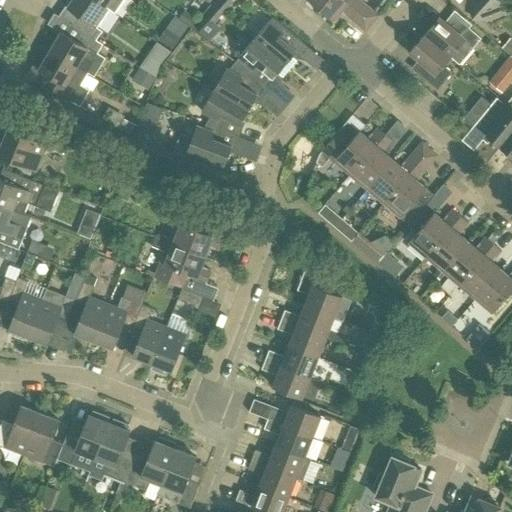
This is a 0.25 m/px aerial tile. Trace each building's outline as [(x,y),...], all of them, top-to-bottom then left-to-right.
[(97,15),(103,6),(94,0),(69,0),(65,6),(85,20),(78,29),(102,45),(96,40),(102,31),(96,28),(103,19),(97,15)] [(94,0),(103,6),(104,5),(114,13),(123,0),(94,0)] [(222,15),(233,2),(231,0),(218,0),(212,7),(222,15)] [(350,21),(357,11),(343,0),(308,0),(332,19),(339,12),(350,21)] [(343,0),(357,11),(364,3),(360,0),(343,0)] [(485,21),(511,13),(511,0),(465,0),(465,6),(485,21)] [(211,27),(222,15),(212,7),(202,19),(211,27)] [(174,17),(187,27),(188,27),(191,29),(198,20),(184,10),(179,18),(174,15),(174,17)] [(437,17),(423,35),(450,57),(459,64),(465,57),(481,38),(469,28),(454,16),(447,25),(444,23),(437,17)] [(172,50),(187,27),(174,17),(157,40),(172,50)] [(269,20),(253,40),(289,69),(296,60),(291,56),(292,55),(295,51),(289,46),(296,38),(277,22),(275,25),(269,20)] [(102,45),(78,29),(73,27),(67,37),(59,32),(48,51),(86,75),(94,62),(87,58),(91,51),(97,54),(102,45)] [(443,65),(450,57),(423,35),(409,52),(418,59),(410,68),(437,90),(452,72),(443,65)] [(511,57),(511,38),(510,37),(501,48),(511,57)] [(253,40),(236,59),(242,64),(241,67),(270,91),(279,77),(276,75),(278,73),(282,77),(289,69),(253,40)] [(80,85),(86,75),(48,51),(37,69),(52,77),(46,89),(79,107),(89,90),(80,85)] [(139,67),(155,76),(160,63),(148,54),(139,67)] [(259,105),(270,91),(241,67),(236,76),(225,69),(213,90),(248,109),(253,102),(259,105)] [(241,121),(248,109),(213,90),(200,111),(210,117),(205,124),(239,136),(244,123),(241,121)] [(482,114),(478,119),(490,130),(485,136),(498,147),(511,130),(511,96),(507,102),(504,100),(501,103),(495,98),(482,114)] [(150,142),(163,108),(148,103),(139,125),(134,136),(150,142)] [(132,135),(137,126),(123,118),(124,116),(108,106),(102,118),(132,135)] [(472,106),(463,117),(473,125),(478,119),(482,114),(472,106)] [(0,157),(34,169),(43,143),(36,140),(39,133),(12,117),(0,149),(0,157)] [(233,153),(239,136),(205,124),(205,125),(204,129),(197,126),(184,156),(202,163),(205,156),(224,164),(229,152),(233,153)] [(348,176),(385,134),(376,127),(366,139),(358,132),(347,144),(335,134),(319,153),(316,163),(322,168),(329,160),(348,176)] [(511,130),(498,147),(511,158),(508,162),(511,164),(511,130)] [(365,190),(391,160),(384,154),(394,142),(385,134),(348,176),(365,190)] [(381,205),(417,164),(408,156),(399,167),(391,160),(365,190),(381,205)] [(408,225),(425,206),(434,196),(425,188),(424,189),(416,182),(425,171),(417,164),(381,205),(398,219),(399,218),(408,225)] [(58,191),(18,175),(2,169),(0,174),(0,204),(24,214),(29,203),(50,212),(58,191)] [(135,185),(124,180),(116,196),(127,201),(135,185)] [(24,215),(24,214),(0,204),(0,242),(18,250),(31,217),(24,215)] [(424,258),(460,216),(451,209),(441,220),(432,213),(433,212),(425,206),(408,225),(416,232),(406,244),(424,258)] [(333,226),(340,218),(331,210),(324,218),(333,226)] [(440,272),(466,241),(459,235),(469,223),(460,216),(424,258),(440,272)] [(212,235),(180,223),(175,221),(167,242),(204,256),(207,247),(217,251),(222,238),(212,234),(212,235)] [(91,239),(95,228),(82,223),(77,233),(91,239)] [(204,256),(167,242),(155,237),(151,246),(163,251),(155,273),(147,270),(145,274),(181,288),(187,274),(196,277),(194,281),(204,285),(209,271),(200,267),(204,256)] [(457,285),(492,243),(484,237),(475,248),(466,241),(440,272),(457,285)] [(473,299),(499,268),(492,263),(502,251),(492,243),(457,285),(473,299)] [(45,249),(34,245),(31,253),(42,257),(45,249)] [(499,268),(473,299),(491,314),(511,289),(511,270),(508,276),(499,268)] [(16,277),(17,277),(19,273),(9,269),(1,289),(0,288),(0,301),(7,304),(8,299),(9,300),(15,282),(16,277)] [(94,286),(97,279),(86,274),(85,276),(83,282),(94,286)] [(307,295),(304,304),(333,317),(343,321),(351,300),(353,294),(345,289),(328,276),(323,290),(311,285),(300,281),(297,290),(307,295)] [(7,330),(26,337),(40,301),(45,288),(17,277),(16,277),(15,282),(9,300),(18,303),(7,330)] [(93,342),(107,305),(88,298),(94,286),(83,282),(75,300),(75,301),(74,304),(68,323),(76,326),(72,334),(77,335),(93,342)] [(131,327),(140,304),(145,292),(128,284),(123,297),(121,297),(116,309),(107,305),(93,342),(112,349),(122,323),(131,327)] [(198,308),(203,297),(181,289),(177,300),(198,308)] [(75,301),(75,300),(65,296),(61,309),(40,301),(26,337),(46,345),(57,319),(68,323),(74,304),(75,301)] [(151,364),(169,319),(151,312),(152,309),(140,304),(131,327),(142,331),(131,357),(151,364)] [(284,310),(280,320),(326,337),(333,317),(304,304),(299,316),(284,310)] [(169,319),(151,364),(152,365),(151,369),(166,375),(168,371),(171,372),(185,336),(166,328),(170,319),(169,319)] [(292,335),(288,346),(318,357),(326,337),(280,320),(277,329),(292,335)] [(369,331),(365,330),(357,350),(369,355),(377,335),(369,331)] [(268,350),(265,360),(310,377),(318,357),(288,346),(284,356),(268,350)] [(302,398),(310,377),(265,360),(261,370),(277,375),(272,387),(302,398)] [(266,420),(311,438),(319,417),(289,406),(285,416),(271,410),(266,420)] [(23,455),(39,414),(20,407),(13,424),(2,420),(0,425),(0,445),(4,448),(23,455)] [(54,467),(58,456),(63,443),(51,439),(57,421),(39,414),(23,455),(54,467)] [(95,460),(109,423),(88,415),(79,439),(67,434),(63,444),(63,443),(58,456),(80,465),(83,455),(95,460)] [(303,458),(311,438),(266,420),(263,429),(278,435),(273,446),(303,458)] [(124,482),(131,464),(118,459),(129,431),(109,423),(95,460),(105,464),(102,473),(124,482)] [(350,425),(341,447),(351,451),(359,429),(350,425)] [(161,485),(175,449),(154,441),(146,464),(133,459),(131,464),(124,482),(146,491),(150,481),(161,485)] [(255,450),(251,460),(295,478),(303,481),(311,461),(303,458),(273,446),(269,456),(255,450)] [(175,449),(161,485),(172,489),(168,500),(190,508),(199,485),(186,480),(195,457),(175,449)] [(407,460),(396,455),(394,458),(391,457),(384,474),(377,471),(370,489),(377,492),(375,496),(390,503),(386,511),(423,511),(431,494),(413,486),(420,469),(406,463),(407,460)] [(287,498),(295,478),(251,460),(247,469),(262,475),(258,486),(287,498)] [(238,490),(234,500),(263,511),(281,511),(287,498),(258,486),(253,498),(250,497),(250,495),(238,490)] [(338,511),(343,494),(332,491),(327,509),(338,511)] [(485,502),(471,496),(464,511),(462,511),(461,511),(497,511),(499,507),(496,506),(496,503),(488,500),(485,502)]
